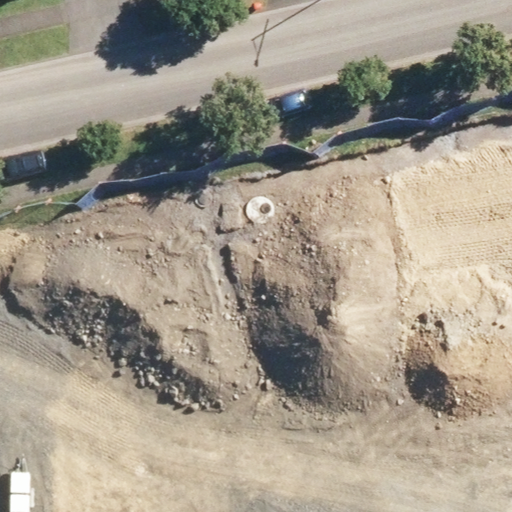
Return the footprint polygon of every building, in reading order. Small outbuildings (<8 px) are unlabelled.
[(511,243),(511,121),(369,158),(399,272),(511,243)] [(168,327),(138,212),(0,247),(0,338),(8,368),(168,327)] [(465,385),(448,325),(355,351),(372,411),(465,385)] [(201,455),(172,341),(12,382),(41,496),(201,455)] [(492,468),(475,408),(381,434),(398,494),(492,468)] [(208,511),(197,473),(104,499),(107,511),(208,511)] [(511,511),(506,493),(438,511),(511,511)]
